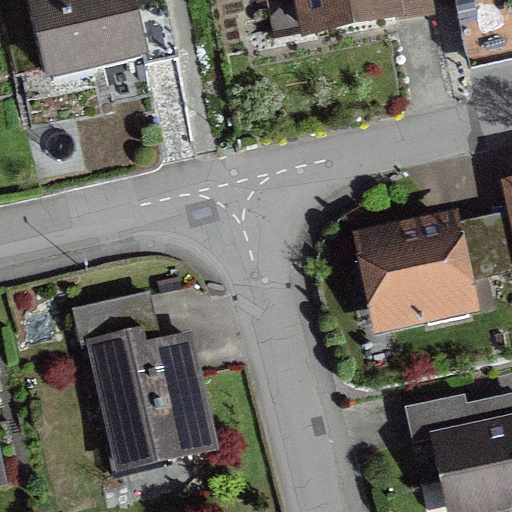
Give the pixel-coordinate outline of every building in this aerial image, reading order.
[(26,0),(46,83),(150,59),(135,0),(26,0)] [(255,0),(257,6),(282,1),(289,37),(301,35),(303,43),(436,16),(432,0),(255,0)] [(511,0),(469,0),(453,3),(468,73),(511,63),(511,0)] [(511,179),(501,182),(507,213),(511,235),(511,179)] [(373,336),(480,314),(473,283),(460,223),(458,212),(352,234),(373,336)] [(460,223),(473,283),(511,274),(511,235),(507,213),(460,223)] [(80,348),(87,346),(114,464),(110,465),(113,478),(125,475),(128,488),(170,478),(167,465),(220,453),(192,333),(162,340),(151,292),(72,310),(80,348)] [(511,511),(511,395),(467,404),(466,396),(404,408),(412,447),(431,443),(444,511),(511,511)] [(0,490),(8,489),(0,451),(0,490)]
